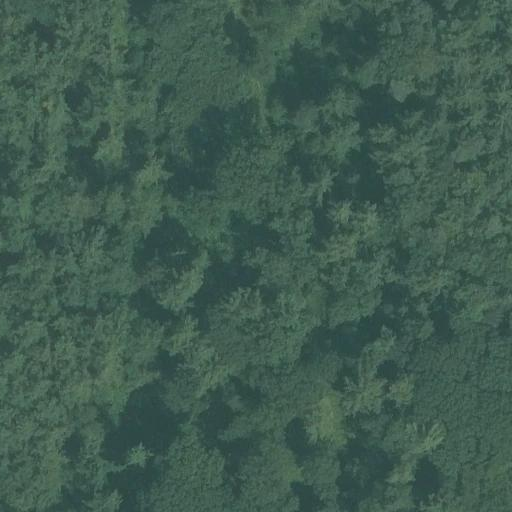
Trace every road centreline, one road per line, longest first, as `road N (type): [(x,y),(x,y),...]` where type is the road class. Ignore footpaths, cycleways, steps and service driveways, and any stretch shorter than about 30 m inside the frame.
road 1 (track): [(329,439),(242,0)]
road 2 (track): [(511,399),(329,439),(245,511)]
